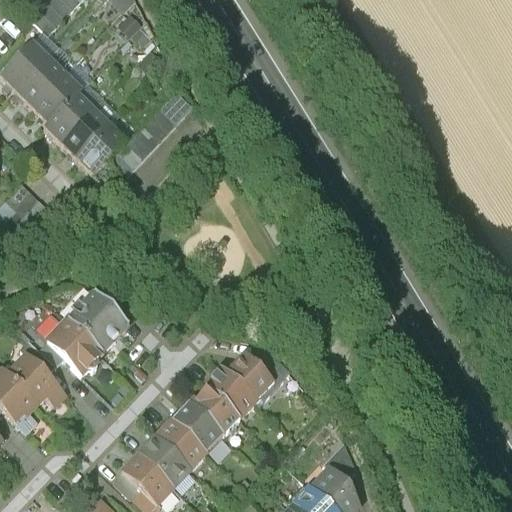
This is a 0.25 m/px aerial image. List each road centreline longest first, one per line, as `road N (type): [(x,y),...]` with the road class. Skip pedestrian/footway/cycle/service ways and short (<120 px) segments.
road 1 (primary): [(215,0),(511,482)]
road 2 (residential): [(8,511),(55,463),(79,466),(179,364)]
road 3 (residential): [(0,122),(102,217)]
